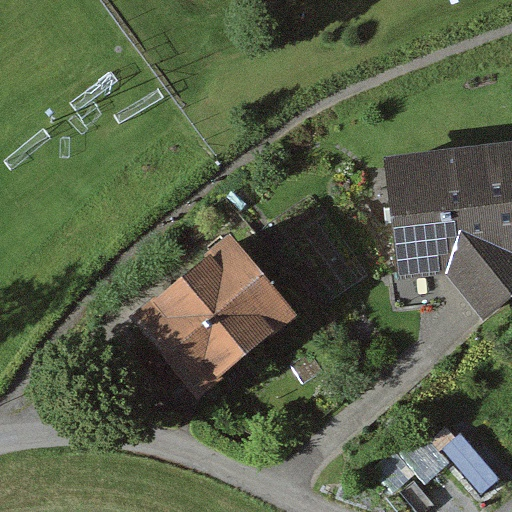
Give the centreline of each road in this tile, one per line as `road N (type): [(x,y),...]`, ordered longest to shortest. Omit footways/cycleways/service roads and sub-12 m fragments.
road 1 (track): [(319,109),(124,260),(12,438)]
road 2 (residential): [(12,438),(98,434),(196,454),(328,511)]
road 3 (residential): [(511,33),(319,109)]
